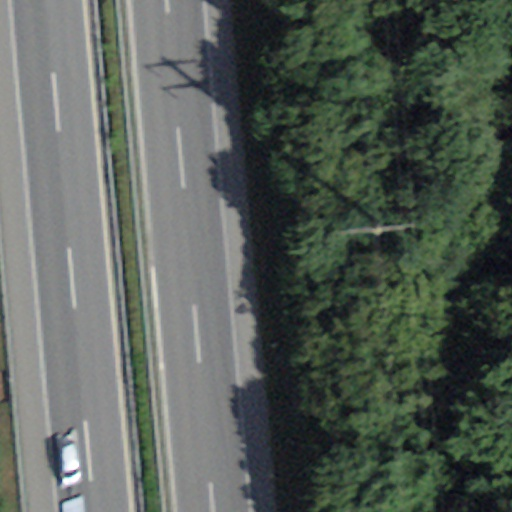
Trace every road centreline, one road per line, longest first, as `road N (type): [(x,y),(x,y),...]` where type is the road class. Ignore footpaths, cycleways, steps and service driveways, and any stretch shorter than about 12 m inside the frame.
road 1 (motorway): [(210,511),(165,0)]
road 2 (motorway): [(45,0),(89,511)]
